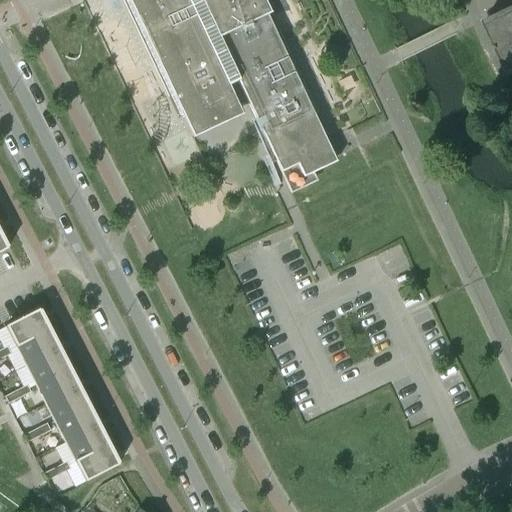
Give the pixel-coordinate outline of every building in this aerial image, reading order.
[(122,0),(178,119),(182,117),(192,139),(242,116),(229,87),(234,85),(237,83),(251,112),(280,173),(297,166),(303,179),(337,163),(334,158),(314,116),(318,114),(277,26),(273,28),(267,16),(270,15),(263,0),(122,0)] [(511,15),(488,27),(486,22),(483,23),(508,75),(510,74),(508,71),(511,69),(511,15)] [(0,232),(0,253),(9,249),(0,232)] [(8,326),(18,346),(50,330),(40,309),(8,326)] [(50,330),(18,346),(28,365),(60,349),(50,330)] [(6,348),(0,350),(0,359),(10,355),(6,348)] [(28,365),(38,384),(70,368),(60,349),(28,365)] [(38,384),(48,404),(80,387),(70,368),(38,384)] [(26,386),(15,392),(19,399),(30,393),(26,386)] [(90,406),(80,387),(48,404),(58,423),(90,406)] [(7,405),(19,399),(15,392),(4,398),(7,405)] [(58,423),(67,442),(99,426),(90,406),(58,423)] [(35,430),(38,437),(50,432),(46,424),(35,430)] [(67,442),(77,461),(109,445),(99,426),(67,442)] [(38,437),(35,430),(24,436),(27,443),(38,437)] [(120,465),(109,445),(77,461),(88,481),(120,465)] [(66,463),(54,468),(58,476),(69,470),(66,463)] [(58,476),(54,468),(43,474),(47,481),(58,476)]
